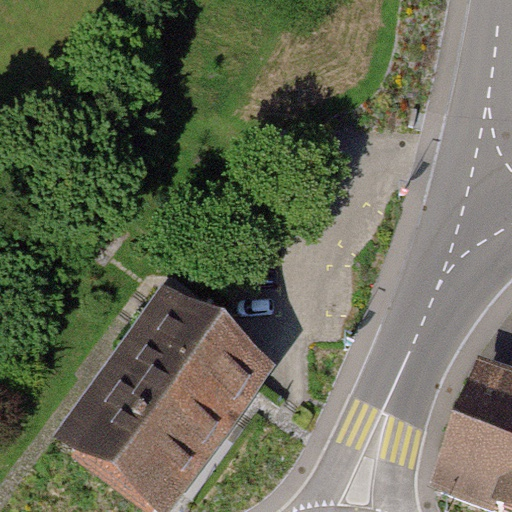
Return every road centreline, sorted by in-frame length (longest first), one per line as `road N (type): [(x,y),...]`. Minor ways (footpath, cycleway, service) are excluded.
road 1 (residential): [(495,209),(491,93),(502,0)]
road 2 (residential): [(495,209),(436,292),(404,367)]
road 3 (residential): [(404,367),(369,405),(317,511)]
road 4 (residential): [(399,511),(404,367)]
